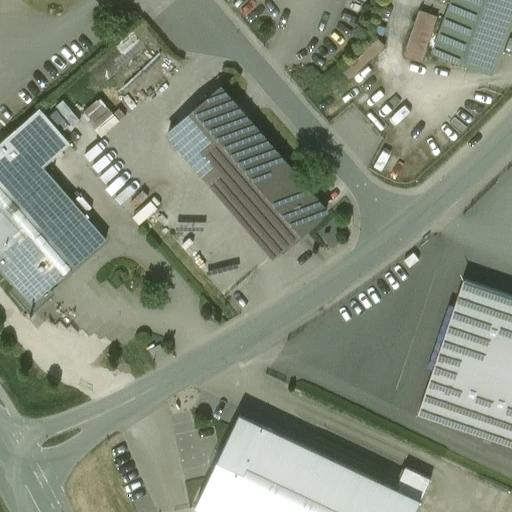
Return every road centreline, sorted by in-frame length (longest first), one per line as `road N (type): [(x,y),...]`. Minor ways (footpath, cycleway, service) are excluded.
road 1 (residential): [(7,464),(203,358),(409,223)]
road 2 (residential): [(409,223),(216,0)]
road 3 (residential): [(409,223),(511,134)]
